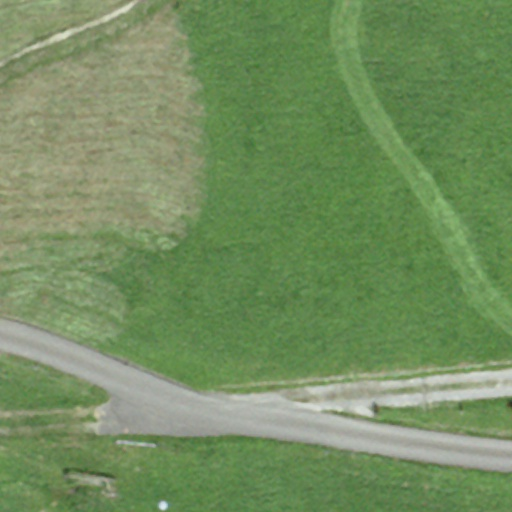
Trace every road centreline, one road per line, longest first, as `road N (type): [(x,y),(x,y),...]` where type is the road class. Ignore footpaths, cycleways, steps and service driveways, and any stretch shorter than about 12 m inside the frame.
road 1 (unclassified): [(0,337),(193,406),(511,455)]
road 2 (track): [(193,406),(511,383)]
road 3 (track): [(193,406),(0,425)]
road 4 (track): [(0,77),(158,0)]
